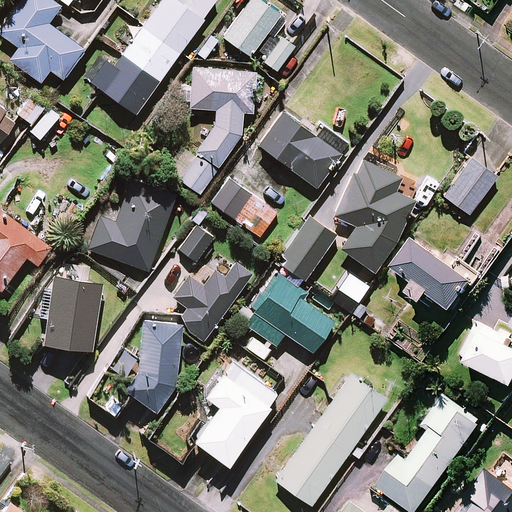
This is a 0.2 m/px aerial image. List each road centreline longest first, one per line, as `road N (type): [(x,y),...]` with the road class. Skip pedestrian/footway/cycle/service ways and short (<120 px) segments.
road 1 (residential): [(0,393),(164,511)]
road 2 (residential): [(382,0),(511,93)]
